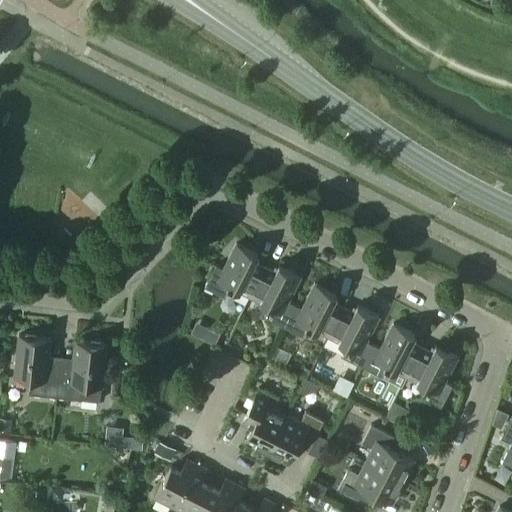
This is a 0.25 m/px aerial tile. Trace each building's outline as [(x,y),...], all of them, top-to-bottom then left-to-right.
[(250,295),(265,266),(254,261),(258,254),(237,243),(224,268),(216,264),(205,286),(225,296),(231,285),(250,295)] [(276,272),(265,266),(250,295),(270,305),(265,316),(284,326),(295,304),(288,300),(301,275),(280,265),(276,272)] [(329,335),(344,306),(333,301),(337,294),(315,283),(302,308),(295,304),(284,326),(304,336),(309,325),(329,335)] [(354,312),(344,306),(329,335),(349,345),(343,356),(363,365),(374,344),(367,340),(379,315),(358,304),(354,312)] [(198,322),(195,334),(222,340),(225,329),(198,322)] [(408,375),(422,346),(411,341),(415,334),(394,323),(381,348),(374,344),(363,365),(382,375),(388,365),(408,375)] [(57,396),(61,363),(49,362),(51,338),(19,334),(15,376),(31,377),(29,393),(57,396)] [(100,401),(102,385),(103,385),(107,344),(75,341),(73,364),(61,363),(57,396),(100,401)] [(433,352),(422,346),(408,375),(427,385),(422,395),(442,406),(453,384),(446,380),(458,355),(437,344),(433,352)] [(267,452),(286,414),(272,407),(278,396),(260,387),(241,424),(251,429),(246,441),(267,452)] [(324,420),(306,410),(301,421),(286,414),(267,452),(289,463),(301,440),(311,446),(324,420)] [(511,445),(511,415),(500,440),(511,445)] [(0,429),(11,431),(13,418),(0,416),(0,429)] [(392,446),(398,436),(372,422),(363,441),(373,446),(366,461),(404,480),(414,458),(392,446)] [(142,448),(143,437),(123,435),(121,446),(142,448)] [(172,445),(167,443),(159,439),(155,448),(167,454),(172,445)] [(175,507),(197,463),(187,458),(181,470),(171,465),(155,497),(175,507)] [(392,502),(404,480),(366,461),(359,475),(348,470),(339,488),(365,501),(370,491),(392,502)] [(185,511),(196,511),(210,485),(201,480),(207,468),(197,463),(175,507),(185,511)] [(220,511),(236,483),(226,477),(219,489),(210,485),(196,511),(220,511)] [(244,511),(249,504),(240,500),(246,488),(236,483),(220,511),(244,511)] [(269,511),(275,503),(264,497),(258,509),(249,504),(244,511),(269,511)]
